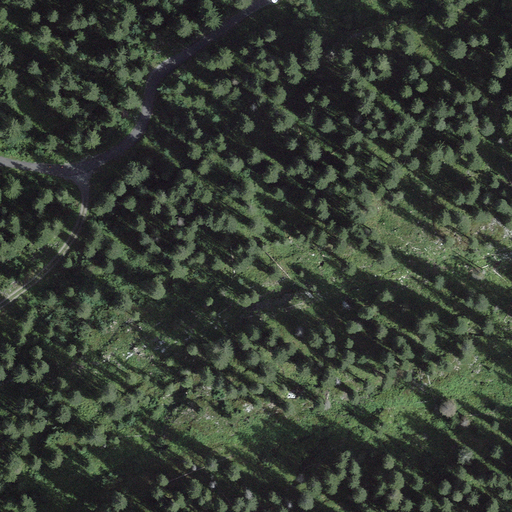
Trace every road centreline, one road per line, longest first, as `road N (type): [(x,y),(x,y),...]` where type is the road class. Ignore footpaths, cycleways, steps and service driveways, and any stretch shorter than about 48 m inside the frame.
road 1 (tertiary): [(263,0),(162,69),(143,126),(106,159),(64,171),(0,159)]
road 2 (track): [(0,305),(54,263),(85,216),(83,168)]
